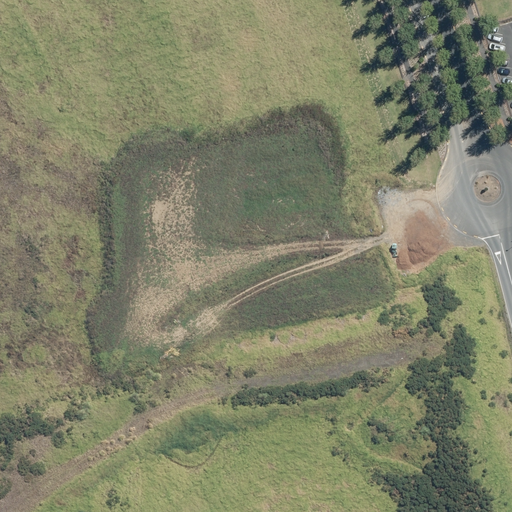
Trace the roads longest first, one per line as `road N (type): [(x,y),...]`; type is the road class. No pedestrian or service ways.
road 1 (unclassified): [(462,158),(413,0)]
road 2 (unclassified): [(440,0),(485,148)]
